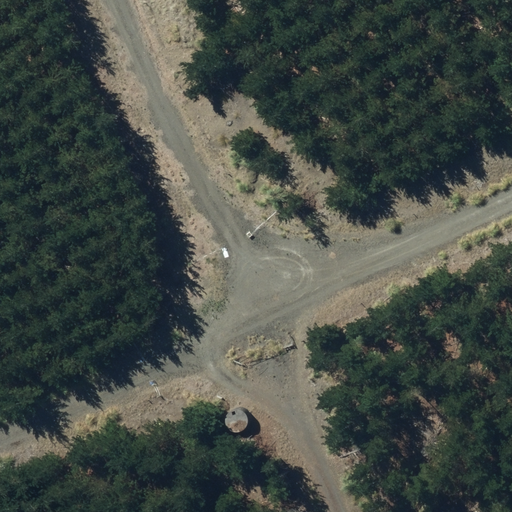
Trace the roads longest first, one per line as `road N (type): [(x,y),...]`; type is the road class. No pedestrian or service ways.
road 1 (track): [(511,193),(0,429)]
road 2 (track): [(124,0),(182,151),(274,300),(350,511)]
